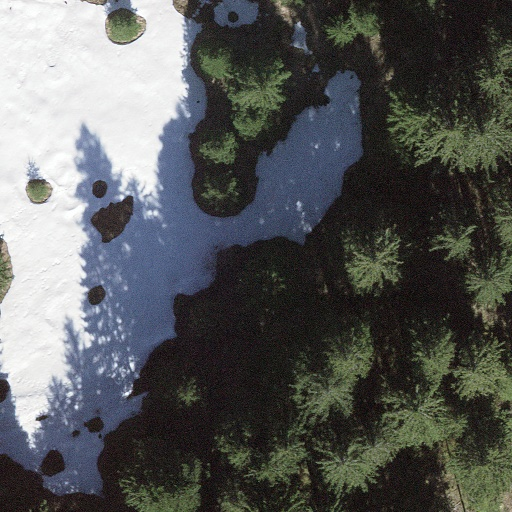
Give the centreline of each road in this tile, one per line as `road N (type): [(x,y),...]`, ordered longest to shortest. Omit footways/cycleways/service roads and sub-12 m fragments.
road 1 (track): [(511,350),(246,128),(143,0)]
road 2 (track): [(142,0),(95,91),(49,233),(0,262)]
